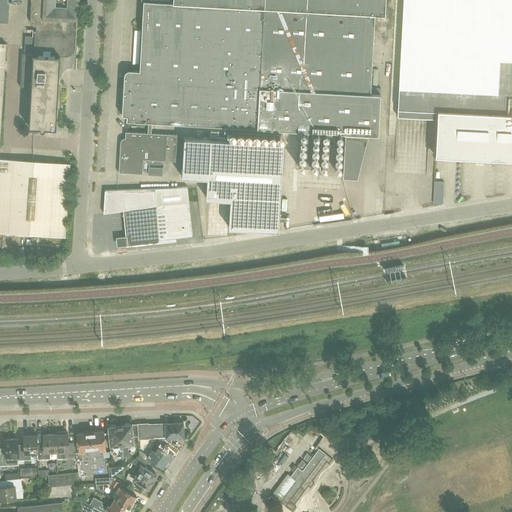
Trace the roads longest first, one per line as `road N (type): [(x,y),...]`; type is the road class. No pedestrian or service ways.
road 1 (unclassified): [(77,265),(196,256),(511,204)]
road 2 (primary): [(250,435),(295,413),(511,355)]
road 3 (unclassified): [(77,265),(94,0)]
road 4 (secondary): [(0,396),(182,387)]
road 5 (primary): [(511,334),(344,381)]
road 6 (secondary): [(344,381),(214,383)]
